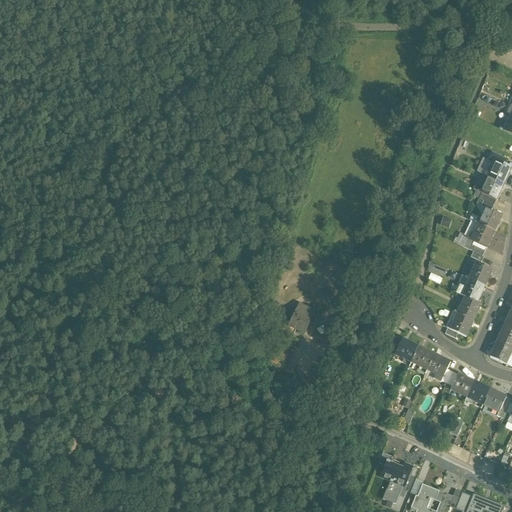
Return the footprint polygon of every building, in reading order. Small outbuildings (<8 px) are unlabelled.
[(498,0),(489,0),(486,2),(499,29),(510,24),(498,0)] [(510,118),(505,116),(499,129),(511,135),(511,115),(511,116),(510,118)] [(508,160),(491,152),(487,161),(494,164),(495,161),(505,166),(508,160)] [(491,170),(488,177),(503,185),(511,168),(505,166),(495,161),(494,164),(491,170)] [(503,185),(488,177),(480,194),(484,195),(496,201),(503,185)] [(496,201),(484,195),(482,201),(493,206),(496,201)] [(493,206),(482,201),(479,206),(486,209),(491,211),(493,206)] [(491,211),(486,209),(478,225),(494,233),(501,216),(491,211)] [(443,217),(441,226),(449,228),(452,220),(443,217)] [(471,241),(470,241),(486,249),(494,233),(478,225),(471,241)] [(467,239),(462,237),(458,245),(463,248),(467,239)] [(486,249),(470,241),(471,241),(467,239),(463,248),(473,253),(482,257),(486,249)] [(482,257),(473,253),(469,261),(476,264),(476,263),(480,265),(484,258),(482,257)] [(480,265),(476,263),(476,264),(469,280),(484,287),(492,271),(480,265)] [(430,271),(445,277),(448,271),(433,264),(430,271)] [(484,287),(469,280),(461,296),(465,298),(477,303),(484,287)] [(477,303),(465,298),(458,314),(473,322),(481,305),(477,303)] [(314,313),(300,307),(290,327),(304,334),(314,313)] [(473,322),(458,314),(450,330),(458,334),(466,338),(473,322)] [(511,328),(505,326),(497,342),(511,348),(511,328)] [(450,330),(446,329),(444,335),(456,341),(458,334),(450,330)] [(399,340),(391,336),(387,349),(394,352),(399,340)] [(402,340),(394,356),(411,364),(418,348),(402,340)] [(511,351),(511,348),(497,342),(490,358),(505,365),(511,351)] [(434,356),(418,348),(411,364),(427,371),(434,356)] [(450,363),(434,356),(427,371),(435,375),(433,380),(441,383),(441,382),(447,370),(450,363)] [(447,370),(441,382),(447,385),(452,373),(447,370)] [(452,373),(447,385),(452,387),(457,375),(452,373)] [(474,383),(458,375),(457,375),(452,387),(450,391),(466,398),(474,383)] [(490,390),(474,383),(466,398),(482,406),(490,390)] [(506,398),(490,390),(482,406),(499,414),(500,411),(506,398)] [(506,398),(500,411),(505,414),(511,401),(506,398)] [(464,423),(456,420),(450,434),(457,438),(464,423)] [(392,458),(383,454),(379,465),(385,467),(387,462),(390,463),(392,458)] [(390,463),(387,462),(385,467),(380,478),(390,482),(387,491),(386,491),(383,500),(396,505),(403,487),(405,488),(413,468),(404,465),(403,469),(390,463)] [(439,492),(422,485),(418,497),(416,497),(411,509),(417,511),(416,511),(430,511),(431,511),(427,509),(431,500),(435,501),(438,494),(439,492)] [(436,511),(434,511),(431,511),(430,511),(448,511),(450,508),(454,498),(453,497),(446,495),(445,497),(438,494),(435,501),(440,503),(436,511)] [(460,499),(455,510),(460,511),(466,511),(472,498),(462,494),(460,499)] [(460,499),(453,497),(454,498),(450,508),(455,510),(460,499)] [(487,504),(472,498),(466,511),(501,511),(503,508),(488,502),(487,504)]
